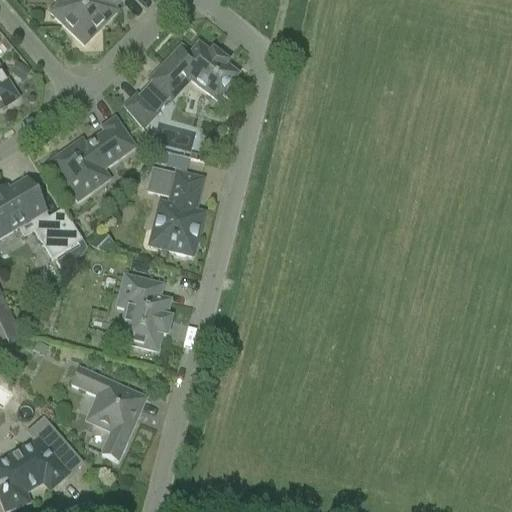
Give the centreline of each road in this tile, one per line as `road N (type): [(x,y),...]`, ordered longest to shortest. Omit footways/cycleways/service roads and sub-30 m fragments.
road 1 (residential): [(199,0),(256,42),(266,63),(151,511)]
road 2 (residential): [(179,0),(78,100)]
road 3 (residential): [(0,8),(78,100)]
